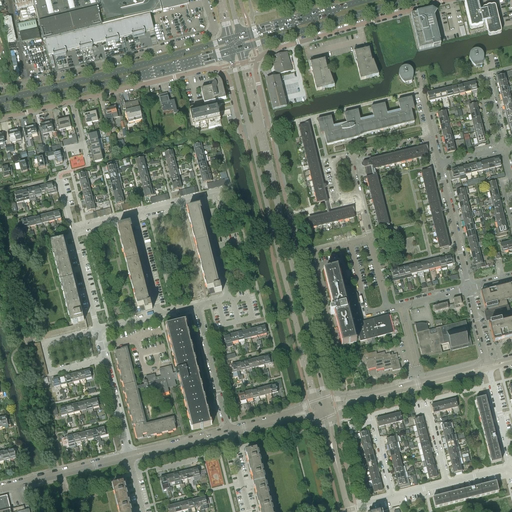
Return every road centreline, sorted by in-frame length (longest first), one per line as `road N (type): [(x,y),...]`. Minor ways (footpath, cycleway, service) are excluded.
road 1 (tertiary): [(325,401),(259,128)]
road 2 (tertiary): [(249,131),(315,403)]
road 3 (unclassified): [(268,126),(254,69),(262,55),(449,0)]
road 4 (unclassified): [(0,90),(203,37),(213,23),(204,0)]
road 5 (secondary): [(0,109),(230,51)]
road 6 (secondary): [(228,39),(0,100)]
road 7 (unclassified): [(242,132),(220,69),(71,102)]
road 8 (secondary): [(241,48),(407,0)]
road 9 (residential): [(97,330),(44,344),(50,371),(104,357)]
road 10 (residential): [(196,305),(229,297),(203,198)]
road 11 (residential): [(0,488),(129,456)]
road 12 (secondary): [(365,0),(238,36)]
road 13 (residential): [(228,431),(196,305)]
road 14 (residential): [(363,397),(488,366)]
road 15 (residential): [(468,287),(438,163)]
